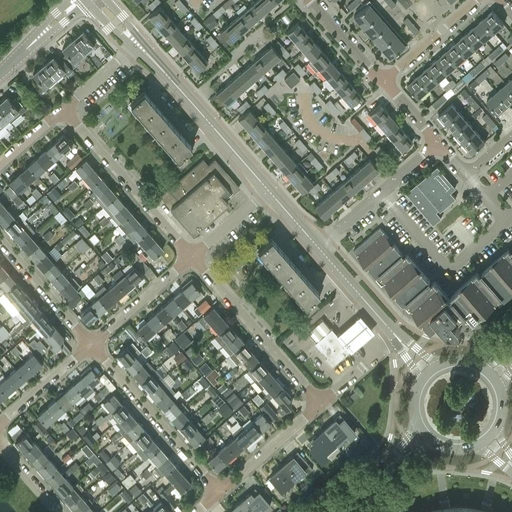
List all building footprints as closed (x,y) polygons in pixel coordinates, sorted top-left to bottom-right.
[(257,18),(266,10),(257,0),(256,0),(248,8),(257,18)] [(257,0),(266,10),(275,2),(273,0),(257,0)] [(391,9),(395,5),(390,0),(387,0),(385,2),(391,9)] [(152,9),(156,5),(152,1),(148,5),(152,9)] [(350,10),(356,5),(352,1),(347,6),(350,10)] [(391,59),(405,47),(366,2),(355,12),(357,14),(354,17),(391,59)] [(182,12),(187,8),(183,3),(178,7),(182,12)] [(221,12),(225,8),(221,4),(217,8),(221,12)] [(157,26),(168,16),(160,7),(149,17),(157,26)] [(216,16),(221,12),(217,8),(212,12),(216,16)] [(248,26),(257,18),(248,8),(239,16),(248,26)] [(494,31),(503,23),(492,11),(483,19),(494,31)] [(212,12),(203,20),(207,25),(216,16),(212,12)] [(165,35),(176,25),(168,16),(157,26),(165,35)] [(239,34),(248,26),(239,16),(230,24),(239,34)] [(194,25),(199,21),(195,17),(190,21),(194,25)] [(408,29),(412,25),(406,18),(402,22),(408,29)] [(484,40),(494,31),(483,19),(474,27),(484,40)] [(198,30),(203,26),(199,21),(194,25),(198,30)] [(295,42),(305,32),(298,23),(287,32),(295,42)] [(230,42),(239,34),(230,24),(221,32),(230,42)] [(173,44),(184,34),(176,25),(165,35),(173,44)] [(414,36),(418,32),(412,25),(408,29),(414,36)] [(475,48),(484,40),(474,27),(464,36),(475,48)] [(91,32),(86,36),(82,31),(72,40),(83,52),(92,44),(96,48),(101,44),(91,32)] [(221,32),(215,36),(224,47),(230,42),(221,32)] [(303,51),(313,41),(305,32),(295,42),(303,51)] [(181,53),(192,43),(184,34),(173,44),(181,53)] [(210,43),(214,39),(210,35),(206,39),(210,43)] [(466,56),(475,48),(464,36),(455,44),(466,56)] [(214,48),(218,44),(214,39),(210,43),(214,48)] [(77,57),(83,52),(72,40),(62,49),(66,54),(62,57),(72,69),(80,62),(77,57)] [(311,60),(321,50),(313,41),(303,51),(311,60)] [(507,46),(507,45),(503,41),(496,48),(499,53),(507,46)] [(189,62),(199,53),(192,43),(181,53),(189,62)] [(281,53),(286,49),(282,44),(277,48),(281,53)] [(456,64),(466,56),(455,44),(445,52),(456,64)] [(271,64),(280,56),(271,46),(262,54),(271,64)] [(492,60),(499,53),(496,48),(488,55),(492,60)] [(285,57),(290,54),(286,49),(281,53),(285,57)] [(311,60),(307,63),(315,72),(319,69),(329,59),(321,50),(311,60)] [(447,72),(456,64),(445,52),(436,60),(447,72)] [(196,71),(207,62),(199,53),(189,62),(196,71)] [(503,62),(509,57),(505,53),(500,57),(503,62)] [(262,72),(271,64),(262,54),(253,62),(262,72)] [(62,57),(57,62),(53,57),(43,65),(53,77),(59,72),(63,77),(72,69),(62,57)] [(498,66),(503,62),(500,57),(494,62),(498,66)] [(327,78),(337,69),(329,59),(319,69),(327,78)] [(437,81),(447,72),(436,60),(427,68),(437,81)] [(253,80),(262,72),(253,62),(244,70),(253,80)] [(484,66),(484,65),(480,62),(475,67),(478,71),(484,66)] [(297,71),(302,67),(298,63),(293,67),(297,71)] [(43,86),(53,77),(43,65),(33,74),(37,79),(32,83),(34,85),(30,88),(35,94),(39,91),(43,95),(48,91),(43,86)] [(301,76),(306,72),(302,67),(297,71),(301,76)] [(473,76),(478,71),(475,67),(469,71),(473,76)] [(282,77),(286,73),(282,68),(278,72),(282,77)] [(428,89),(437,81),(427,68),(417,77),(428,89)] [(334,87),(345,78),(337,69),(327,78),(334,87)] [(485,78),(490,73),(486,69),(481,73),(485,78)] [(244,88),(253,80),(244,70),(234,78),(244,88)] [(291,87),(300,79),(293,71),(284,80),(291,87)] [(277,81),(282,77),(278,72),(273,76),(277,81)] [(479,83),(485,78),(481,73),(475,79),(479,83)] [(418,97),(428,89),(417,77),(408,85),(418,97)] [(235,96),(244,88),(234,78),(225,86),(235,96)] [(342,96),(353,87),(345,78),(334,87),(331,89),(334,93),(337,90),(342,96)] [(466,82),(465,81),(462,78),(457,83),(460,87),(466,82)] [(313,89),(317,85),(313,81),(309,85),(313,89)] [(454,92),(460,87),(457,83),(451,88),(454,92)] [(264,93),(268,89),(264,84),(259,88),(264,93)] [(508,104),(511,100),(511,89),(507,84),(497,92),(508,104)] [(317,94),(322,90),(317,85),(313,89),(317,94)] [(64,90),(68,94),(72,90),(69,86),(64,90)] [(226,104),(235,96),(225,86),(216,94),(226,104)] [(350,105),(361,96),(353,87),(342,96),(339,99),(342,102),(345,99),(350,105)] [(259,97),(264,93),(259,88),(255,92),(259,97)] [(187,150),(191,146),(143,91),(128,104),(180,163),(190,154),(187,150)] [(499,112),(508,104),(497,92),(488,100),(499,112)] [(440,103),(446,98),(443,94),(437,99),(440,103)] [(471,105),(475,101),(470,95),(466,98),(471,105)] [(16,98),(11,102),(7,97),(0,102),(0,109),(7,118),(11,122),(20,114),(26,109),(16,98)] [(242,104),(241,104),(236,98),(234,100),(236,102),(235,102),(239,107),(237,108),(241,113),(246,109),(242,104)] [(329,108),(333,104),(329,99),(325,103),(329,108)] [(435,108),(440,103),(437,99),(432,104),(435,108)] [(246,109),(250,105),(246,100),(242,104),(246,109)] [(475,117),(483,110),(475,101),(471,105),(476,111),(472,114),(475,117)] [(267,111),(272,107),(268,102),(263,106),(267,111)] [(52,107),(49,103),(43,108),(46,112),(52,107)] [(336,115),(340,111),(333,104),(329,108),(336,115)] [(378,122),(388,113),(380,104),(370,113),(378,122)] [(459,107),(457,109),(452,104),(440,114),(448,124),(460,113),(462,111),(459,107)] [(32,108),(40,116),(43,114),(35,105),(32,108)] [(271,115),(276,111),(272,107),(267,111),(271,115)] [(246,129),(257,119),(249,110),(238,120),(246,129)] [(386,131),(396,122),(388,113),(378,122),(386,131)] [(456,133),(468,123),(460,113),(448,124),(456,133)] [(488,122),(492,119),(487,113),(483,117),(488,122)] [(254,138),(265,128),(257,119),(246,129),(254,138)] [(493,128),(496,124),(492,119),(488,122),(493,128)] [(283,129),(288,125),(284,120),(279,124),(283,129)] [(393,140),(404,131),(396,122),(386,131),(393,140)] [(465,143),(477,132),(468,123),(456,133),(465,143)] [(287,133),(292,129),(288,125),(283,129),(287,133)] [(262,147),(273,137),(265,128),(254,138),(262,147)] [(366,140),(371,136),(366,130),(361,134),(366,140)] [(401,150),(412,140),(404,131),(393,140),(401,150)] [(473,152),(485,142),(477,132),(465,143),(473,152)] [(69,139),(68,140),(63,134),(54,142),(62,152),(64,154),(74,145),(69,139)] [(270,156),(281,147),(273,137),(262,147),(270,156)] [(299,147),(304,143),(300,138),(295,142),(299,147)] [(54,160),(62,152),(54,142),(45,150),(54,160)] [(303,152),(308,148),(304,143),(299,147),(303,152)] [(380,155),(384,152),(379,145),(374,149),(380,155)] [(278,165),(289,156),(281,147),(270,156),(278,165)] [(360,156),(363,153),(358,147),(349,154),(353,159),(358,155),(360,156)] [(45,168),(54,160),(45,150),(36,158),(45,168)] [(74,165),(81,158),(77,153),(69,159),(74,165)] [(349,163),(353,159),(349,154),(345,158),(349,163)] [(286,174),(297,165),(297,164),(289,156),(278,165),(286,174)] [(315,165),(320,161),(315,157),(311,160),(315,165)] [(36,175),(45,168),(36,158),(27,165),(36,175)] [(70,168),(74,165),(69,159),(65,163),(70,168)] [(83,177),(93,168),(85,159),(75,168),(83,177)] [(231,193),(238,187),(214,159),(207,165),(202,159),(159,196),(169,208),(171,206),(192,231),(227,201),(224,198),(230,193),(231,193)] [(370,177),(379,169),(369,159),(360,167),(370,177)] [(319,170),(323,166),(320,161),(315,165),(319,170)] [(297,165),(286,174),(294,184),(305,174),(304,173),(307,170),(300,162),(297,164),(297,165)] [(27,183),(36,175),(27,165),(18,173),(27,183)] [(335,175),(340,171),(336,166),(331,170),(335,175)] [(451,191),(455,188),(437,166),(406,193),(434,224),(442,217),(437,211),(439,209),(441,211),(456,197),(451,191)] [(361,185),(370,177),(360,167),(351,175),(361,185)] [(90,186),(100,177),(93,168),(83,177),(90,186)] [(331,179),(335,175),(331,170),(327,174),(331,179)] [(54,183),(59,179),(53,172),(48,177),(54,183)] [(18,191),(27,183),(18,173),(15,176),(14,174),(9,179),(10,180),(10,181),(18,191)] [(302,193),(313,183),(305,174),(294,184),(302,193)] [(352,193),(361,185),(351,175),(342,183),(352,193)] [(95,198),(108,186),(100,177),(90,186),(94,190),(89,195),(93,199),(95,198)] [(72,191),(78,185),(74,180),(67,186),(72,191)] [(317,191),(322,187),(318,182),(313,186),(317,191)] [(343,201),(352,193),(342,183),(333,191),(343,201)] [(14,201),(19,197),(10,186),(5,191),(14,201)] [(61,195),(54,186),(46,193),(54,202),(61,195)] [(102,206),(116,195),(108,186),(95,198),(102,206)] [(313,194),(317,191),(313,186),(309,190),(313,194)] [(36,198),(41,194),(36,188),(31,192),(36,198)] [(334,209),(343,201),(333,191),(324,199),(334,209)] [(45,206),(51,201),(45,195),(39,200),(45,206)] [(110,215),(124,204),(116,195),(102,206),(110,215)] [(87,209),(94,203),(89,198),(83,204),(87,209)] [(325,217),(334,209),(324,199),(315,207),(325,217)] [(58,210),(51,202),(46,206),(53,214),(58,210)] [(118,224),(131,212),(124,204),(110,215),(118,224)] [(0,221),(4,226),(14,217),(6,209),(0,213),(0,221)] [(31,223),(38,217),(35,214),(33,212),(27,218),(31,223)] [(129,230),(139,221),(131,212),(118,224),(126,234),(129,230)] [(102,226),(109,221),(105,216),(98,222),(102,226)] [(12,235),(22,226),(14,217),(4,226),(12,235)] [(137,239),(147,230),(139,221),(129,230),(137,239)] [(29,235),(34,231),(26,223),(22,227),(22,226),(12,235),(20,244),(29,235)] [(511,252),(508,248),(482,271),(485,275),(483,277),(479,272),(451,297),(449,296),(442,288),(441,289),(433,281),(428,285),(426,283),(430,279),(407,253),(400,259),(398,257),(402,253),(394,244),(391,246),(385,240),(388,237),(380,227),(354,250),(362,260),(366,257),(372,264),(368,267),(377,277),(383,271),(384,273),(381,276),(404,302),(405,301),(405,300),(409,296),(434,323),(438,319),(447,329),(450,326),(454,331),(455,332),(456,332),(457,332),(458,332),(459,331),(460,331),(460,330),(460,329),(461,329),(461,328),(460,327),(460,326),(456,321),(464,315),(468,319),(500,291),(505,295),(504,296),(505,297),(511,291),(511,252)] [(47,241),(53,235),(49,230),(42,236),(47,241)] [(64,244),(76,233),(73,230),(61,241),(64,244)] [(143,249),(154,239),(147,230),(137,239),(142,245),(140,246),(143,249)] [(118,244),(125,239),(121,234),(114,239),(118,244)] [(27,253),(37,244),(29,235),(20,244),(27,253)] [(82,252),(89,246),(81,237),(75,243),(82,252)] [(315,296),(319,292),(271,237),(256,250),(308,310),(319,301),(315,296)] [(152,257),(162,248),(154,239),(143,249),(143,250),(145,248),(152,257)] [(57,250),(64,244),(61,241),(60,240),(53,246),(57,250)] [(35,261),(45,253),(37,244),(27,253),(35,261)] [(53,262),(57,259),(49,250),(45,253),(35,261),(43,271),(53,262)] [(141,252),(137,256),(143,262),(147,259),(141,252)] [(142,272),(147,267),(143,262),(137,256),(136,255),(132,259),(134,262),(142,272)] [(122,261),(118,256),(113,260),(117,265),(122,261)] [(60,271),(53,262),(43,271),(51,279),(60,271)] [(115,266),(111,262),(104,268),(108,272),(115,266)] [(0,264),(0,263),(0,279),(8,273),(0,264)] [(78,276),(84,271),(80,266),(73,271),(78,276)] [(142,275),(138,270),(134,266),(125,273),(133,283),(136,280),(138,282),(143,277),(141,276),(142,275)] [(58,288),(68,280),(60,271),(51,279),(58,288)] [(8,273),(0,279),(0,283),(6,290),(16,282),(8,273)] [(124,291),(133,283),(125,273),(116,281),(124,291)] [(98,285),(103,280),(98,274),(93,278),(98,285)] [(66,297),(80,286),(72,276),(68,280),(58,288),(66,297)] [(185,286),(182,289),(190,298),(199,290),(195,285),(196,284),(191,278),(183,285),(185,286)] [(115,298),(124,291),(116,281),(107,289),(115,298)] [(6,290),(3,293),(10,302),(24,291),(16,282),(6,290)] [(86,283),(80,288),(81,289),(85,294),(91,289),(86,283)] [(106,306),(115,298),(107,289),(104,285),(95,293),(98,296),(106,306)] [(181,306),(190,298),(182,289),(173,296),(181,306)] [(24,291),(10,302),(18,311),(31,299),(24,291)] [(76,292),(70,297),(76,303),(81,298),(76,292)] [(97,314),(106,306),(98,296),(89,304),(97,314)] [(172,313),(181,306),(173,296),(164,304),(172,313)] [(210,303),(206,298),(197,306),(202,311),(210,303)] [(31,299),(18,311),(26,320),(39,308),(31,299)] [(88,322),(97,314),(89,304),(80,313),(82,316),(86,320),(88,322)] [(163,321),(172,313),(164,304),(155,312),(163,321)] [(202,315),(197,319),(205,329),(211,324),(221,315),(212,306),(202,315)] [(20,321),(17,324),(21,329),(24,326),(25,327),(31,322),(32,320),(37,326),(47,317),(39,308),(26,320),(22,324),(20,321)] [(154,329),(163,321),(155,312),(146,320),(154,329)] [(221,315),(211,324),(218,333),(228,324),(221,315)] [(47,317),(37,326),(45,334),(54,326),(47,317)] [(371,331),(358,317),(337,335),(349,349),(371,331)] [(145,337),(154,329),(146,320),(137,328),(145,337)] [(128,324),(124,328),(129,334),(134,330),(128,324)] [(218,333),(214,337),(221,346),(226,342),(236,333),(228,324),(218,333)] [(54,326),(45,334),(52,343),(50,345),(54,350),(59,346),(62,343),(61,342),(62,341),(63,337),(62,336),(62,335),(54,326)] [(335,361),(349,349),(337,335),(331,328),(314,342),(321,350),(322,350),(327,356),(325,358),(331,365),(335,361)] [(182,332),(174,339),(182,348),(190,342),(182,332)] [(226,342),(221,346),(229,354),(243,342),(236,333),(226,342)] [(39,355),(47,349),(39,339),(36,342),(31,346),(39,355)] [(178,348),(173,342),(165,348),(171,355),(178,348)] [(241,359),(251,351),(243,342),(229,354),(229,355),(236,364),(241,359)] [(124,364),(134,356),(126,346),(116,355),(124,364)] [(148,346),(141,351),(146,357),(152,351),(148,346)] [(185,352),(190,358),(196,353),(190,347),(184,352),(185,352)] [(16,357),(21,352),(17,349),(12,353),(16,357)] [(187,358),(180,351),(175,356),(181,363),(187,358)] [(249,368),(259,360),(251,351),(241,359),(249,368)] [(196,353),(190,358),(196,365),(202,359),(197,352),(196,353)] [(33,353),(24,361),(32,371),(36,368),(37,370),(42,365),(41,363),(33,353)] [(142,365),(141,364),(134,356),(124,364),(132,373),(142,365)] [(188,370),(193,366),(187,358),(181,363),(188,370)] [(154,370),(154,369),(146,360),(141,364),(142,365),(132,373),(140,382),(154,370)] [(257,377),(267,368),(259,360),(249,368),(249,369),(246,372),(252,379),(256,376),(257,377)] [(24,361),(15,369),(23,378),(32,371),(24,361)] [(204,362),(198,367),(205,375),(211,370),(204,362)] [(234,366),(228,371),(232,375),(238,370),(234,366)] [(98,376),(90,368),(89,367),(81,374),(82,375),(90,385),(99,378),(98,376)] [(264,386),(274,377),(267,368),(257,377),(256,376),(252,379),(260,388),(264,385),(264,386)] [(15,369),(6,377),(14,386),(23,378),(15,369)] [(147,391),(162,378),(154,369),(154,370),(140,382),(147,391)] [(103,373),(99,377),(105,385),(110,381),(103,373)] [(82,375),(73,383),(81,393),(84,397),(94,389),(90,385),(82,375)] [(204,388),(209,384),(202,376),(197,380),(204,388)] [(6,377),(0,381),(0,388),(5,394),(14,386),(6,377)] [(272,395),(282,386),(274,377),(264,386),(269,391),(265,395),(269,399),(272,395)] [(170,387),(162,378),(147,391),(155,400),(170,387)] [(110,381),(105,385),(106,386),(110,391),(111,391),(115,387),(110,381)] [(72,401),(81,393),(73,383),(64,391),(72,401)] [(220,392),(227,387),(223,383),(217,388),(220,392)] [(212,397),(217,393),(209,384),(204,388),(212,397)] [(289,405),(290,395),(285,390),(287,388),(284,385),(282,386),(272,395),(279,403),(276,406),(281,412),(289,405)] [(101,398),(110,391),(106,386),(97,393),(101,398)] [(173,394),(175,392),(170,387),(155,400),(163,408),(172,400),(173,401),(176,398),(173,394)] [(222,392),(225,396),(232,391),(229,387),(222,392)] [(353,398),(358,394),(355,390),(350,394),(353,398)] [(59,393),(53,397),(55,399),(63,409),(72,401),(64,391),(60,394),(59,393)] [(233,392),(226,398),(228,402),(236,395),(233,392)] [(110,411),(120,402),(112,393),(102,402),(110,411)] [(236,396),(228,403),(234,410),(236,408),(242,403),(236,396)] [(265,403),(265,402),(262,398),(257,403),(260,407),(265,403)] [(54,417),(63,409),(55,399),(46,407),(54,417)] [(177,405),(173,401),(172,400),(163,408),(170,417),(185,405),(182,402),(177,405)] [(88,402),(79,409),(84,415),(87,413),(93,407),(88,402)] [(116,421),(128,411),(120,402),(110,411),(105,415),(103,417),(101,415),(98,417),(102,422),(108,418),(109,419),(112,417),(116,421)] [(266,414),(271,410),(265,403),(260,407),(266,414)] [(226,404),(219,410),(225,417),(232,411),(226,404)] [(184,413),(188,410),(185,405),(170,417),(178,426),(188,418),(184,413)] [(45,425),(54,417),(46,407),(37,415),(45,425)] [(208,412),(206,414),(210,419),(212,418),(213,417),(213,418),(217,415),(213,411),(212,410),(209,414),(208,412)] [(121,433),(136,420),(128,411),(116,421),(116,422),(115,423),(119,428),(118,429),(119,430),(121,433)] [(261,430),(269,422),(261,413),(252,420),(261,430)] [(78,414),(72,418),(76,422),(79,419),(81,418),(78,414)] [(196,427),(196,426),(200,423),(192,414),(188,418),(178,426),(186,435),(196,427)] [(98,426),(102,422),(98,417),(94,421),(98,426)] [(46,430),(44,428),(38,420),(33,425),(41,434),(46,430)] [(129,442),(144,429),(136,420),(121,433),(119,430),(113,435),(117,440),(118,438),(119,439),(123,435),(129,442)] [(252,438),(261,430),(252,420),(243,428),(252,438)] [(346,423),(341,428),(335,420),(324,430),(338,446),(354,432),(346,423)] [(240,424),(232,432),(234,435),(243,445),(252,438),(243,428),(240,424)] [(82,435),(87,431),(82,425),(77,429),(82,435)] [(204,436),(196,427),(186,435),(194,444),(204,436)] [(25,431),(24,432),(20,428),(11,435),(15,440),(14,441),(22,450),(33,441),(25,431)] [(73,438),(77,434),(73,428),(68,432),(73,438)] [(136,451),(139,449),(151,438),(144,429),(129,442),(136,451)] [(321,461),(338,446),(324,430),(319,434),(318,433),(311,439),(318,447),(313,452),(321,461)] [(40,442),(49,435),(46,431),(37,438),(40,442)] [(88,435),(84,438),(89,444),(93,441),(88,435)] [(234,453),(243,445),(234,435),(226,443),(234,453)] [(206,446),(213,441),(209,436),(202,441),(206,446)] [(370,444),(367,441),(364,437),(359,441),(365,449),(370,444)] [(149,455),(159,447),(151,438),(139,449),(142,452),(144,450),(149,455)] [(30,459),(41,450),(33,441),(22,450),(30,459)] [(88,452),(91,449),(86,443),(83,446),(88,452)] [(225,461),(234,453),(226,443),(217,451),(225,461)] [(157,464),(167,456),(159,447),(149,455),(154,461),(151,464),(153,467),(157,464)] [(38,468),(49,459),(41,450),(30,459),(38,468)] [(106,462),(110,458),(102,450),(98,453),(106,462)] [(215,469),(225,461),(217,451),(207,459),(215,469)] [(94,453),(84,461),(88,465),(93,461),(96,465),(101,461),(94,453)] [(120,462),(114,455),(110,458),(106,462),(105,462),(111,470),(120,462)] [(304,460),(299,464),(291,455),(285,460),(286,462),(281,466),(293,479),(304,469),(307,473),(312,469),(304,460)] [(165,473),(175,464),(167,456),(157,464),(153,467),(161,476),(165,473)] [(46,477),(57,468),(49,459),(38,468),(46,477)] [(77,466),(80,463),(77,460),(66,469),(69,473),(69,474),(78,467),(77,466)] [(105,471),(108,469),(101,461),(96,465),(95,466),(98,470),(101,468),(105,471)] [(172,482),(182,473),(175,464),(165,473),(172,482)] [(281,489),(293,479),(281,466),(269,476),(276,484),(271,488),(279,497),(284,492),(281,489)] [(57,468),(46,477),(54,486),(65,477),(69,473),(66,469),(62,473),(57,468)] [(121,480),(124,476),(117,468),(114,471),(121,480)] [(108,483),(115,478),(109,471),(102,476),(108,483)] [(129,473),(121,480),(127,487),(135,480),(129,473)] [(180,491),(190,482),(182,473),(172,482),(164,489),(159,493),(172,508),(177,503),(167,493),(175,485),(180,491)] [(62,495),(73,486),(65,477),(54,486),(62,495)] [(73,486),(62,495),(69,504),(80,495),(78,492),(83,488),(78,482),(73,486)] [(116,482),(108,490),(112,494),(120,487),(116,482)] [(135,496),(141,490),(135,483),(129,489),(135,496)] [(250,493),(239,503),(246,511),(254,511),(261,506),(264,510),(269,505),(262,496),(256,501),(250,493)] [(88,498),(86,501),(80,495),(69,504),(76,511),(79,511),(89,504),(92,502),(88,498)] [(145,501),(148,499),(145,495),(140,500),(143,504),(146,501),(145,501)] [(488,511),(491,504),(482,501),(480,510),(473,509),(465,508),(457,508),(450,508),(449,499),(439,500),(441,509),(434,511),(428,511),(408,511),(406,511),(488,511)] [(155,511),(166,511),(169,510),(161,500),(152,508),(155,511)] [(232,506),(226,511),(225,511),(246,511),(239,503),(233,508),(232,506)] [(280,507),(284,511),(288,508),(284,503),(280,507)]
